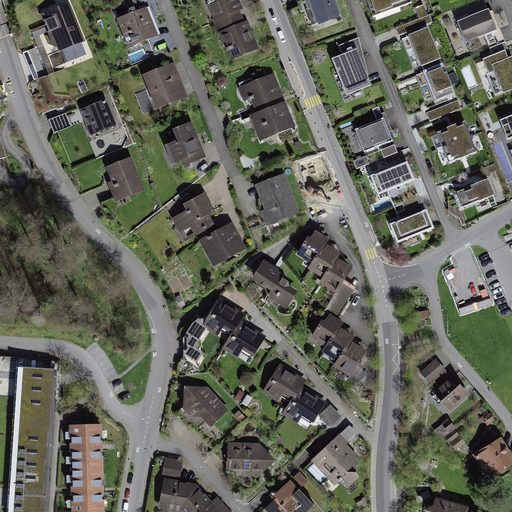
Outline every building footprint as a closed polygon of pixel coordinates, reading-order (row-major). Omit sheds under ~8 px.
[(241,0),(206,0),(229,64),(262,53),(251,23),(246,24),(242,11),(246,11),(241,0)] [(336,0),(311,0),(320,26),(343,18),(336,0)] [(413,0),(372,0),(371,0),(377,16),(415,3),(413,0)] [(421,27),(432,24),(425,5),(414,8),(421,27)] [(72,8),(44,17),(56,53),(84,44),(72,8)] [(148,10),(121,20),(131,46),(157,37),(148,10)] [(494,11),(460,24),(468,45),(502,32),(494,11)] [(32,32),(39,47),(46,44),(39,29),(32,32)] [(433,30),(404,40),(408,52),(420,48),(426,66),(444,59),(433,30)] [(52,69),(42,46),(30,51),(40,74),(52,69)] [(363,52),(337,62),(350,98),(376,88),(363,52)] [(508,52),(487,61),(492,75),(499,72),(508,94),(511,92),(511,61),(511,62),(508,52)] [(447,66),(419,76),(424,89),(434,86),(440,103),(459,96),(447,66)] [(175,67),(147,78),(159,111),(187,100),(175,67)] [(277,77),(246,88),(254,110),(285,98),(277,77)] [(458,100),(427,113),(430,121),(462,109),(458,100)] [(106,103),(82,112),(92,137),(116,128),(106,103)] [(286,104),(251,117),(260,141),(295,128),(286,104)] [(54,132),(70,127),(65,114),(49,119),(54,132)] [(0,159),(9,157),(2,133),(0,133),(0,120),(1,120),(0,116),(0,159)] [(389,119),(358,131),(367,154),(398,142),(389,119)] [(465,125),(434,137),(446,166),(477,153),(465,125)] [(184,143),(168,149),(173,164),(185,160),(187,166),(207,159),(196,127),(180,132),(184,143)] [(381,149),(387,164),(401,159),(395,144),(381,149)] [(316,167),(301,172),(304,184),(314,182),(316,190),(334,185),(326,158),(315,161),(316,167)] [(134,161),(111,169),(116,182),(111,184),(118,203),(145,193),(134,161)] [(370,173),(383,169),(380,161),(367,165),(370,173)] [(413,163),(374,178),(381,197),(391,193),(402,222),(397,224),(404,244),(440,230),(432,212),(427,214),(415,184),(420,182),(413,163)] [(286,179),(258,189),(266,210),(260,212),(266,229),(300,216),(286,179)] [(493,181),(459,192),(464,209),(498,198),(493,181)] [(192,213),(174,222),(184,243),(216,228),(213,220),(220,216),(210,195),(188,205),(192,213)] [(233,227),(203,244),(218,269),(247,252),(233,227)] [(334,242),(316,232),(301,258),(315,266),(313,270),(328,279),(325,283),(342,293),(355,270),(341,262),(345,257),(330,248),(334,242)] [(285,275),(267,265),(257,282),(275,292),(270,299),(289,310),(298,293),(280,283),(285,275)] [(248,319),(222,303),(210,321),(201,316),(187,335),(187,348),(183,358),(204,371),(222,340),(229,344),(227,350),(241,360),(244,356),(255,362),(267,341),(244,327),(248,319)] [(345,325),(331,316),(315,341),(328,347),(326,353),(342,361),(339,367),(358,379),(369,355),(355,347),(359,340),(343,330),(345,325)] [(438,361),(422,375),(434,388),(449,374),(438,361)] [(59,370),(21,367),(18,405),(9,511),(48,511),(49,497),(51,478),(52,460),(54,441),(55,422),(57,403),(58,384),(59,370)] [(304,384),(278,367),(260,393),(280,406),(285,398),(292,403),(284,415),(300,426),(305,419),(315,425),(325,409),(299,392),(304,384)] [(459,380),(439,396),(452,411),(471,396),(459,380)] [(211,390),(188,388),(187,412),(191,417),(204,418),(212,428),(228,414),(211,390)] [(108,511),(107,427),(74,428),(75,511),(108,511)] [(350,430),(313,463),(335,486),(363,461),(349,446),(357,438),(350,430)] [(511,458),(500,439),(474,454),(488,477),(511,462),(511,458)] [(262,446),(231,446),(232,477),(262,477),(276,467),(276,458),(262,446)] [(183,467),(167,465),(165,479),(181,481),(183,467)] [(281,498),(266,511),(312,511),(318,507),(294,481),(281,498)] [(197,486),(167,483),(162,511),(225,511),(217,500),(213,503),(203,490),(197,486)] [(471,511),(469,509),(437,500),(432,511),(471,511)]
